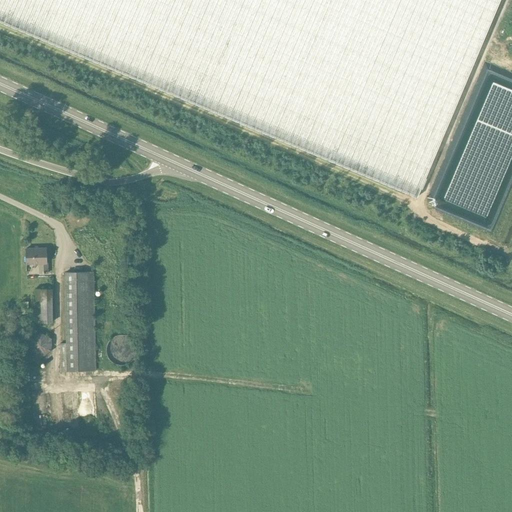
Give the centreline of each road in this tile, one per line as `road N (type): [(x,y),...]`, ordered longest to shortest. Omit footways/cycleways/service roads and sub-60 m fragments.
road 1 (primary): [(511,315),(168,160)]
road 2 (primary): [(168,160),(0,82)]
